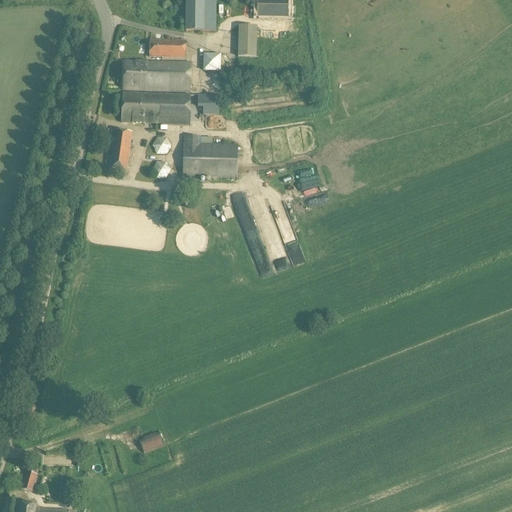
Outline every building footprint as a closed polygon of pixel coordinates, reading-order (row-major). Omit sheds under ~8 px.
[(215,33),(215,32),(216,0),(186,0),(186,32),(215,33)] [(287,0),(258,0),(259,16),(288,16),(287,0)] [(239,27),(238,57),(256,58),(257,28),(239,27)] [(185,59),(185,42),(150,41),(150,58),(185,59)] [(224,55),(204,55),(204,75),(223,76),(224,55)] [(192,93),(194,64),(125,62),(123,91),(192,93)] [(121,123),(157,124),(190,125),(192,96),(123,93),(121,123)] [(221,115),(221,95),(199,95),(199,115),(221,115)] [(126,173),(132,134),(115,131),(109,171),(126,173)] [(170,154),(170,138),(155,137),(155,154),(170,154)] [(237,178),(238,146),(200,145),(201,138),(184,137),(184,145),(183,177),(237,178)] [(154,164),(156,170),(159,169),(162,179),(171,177),(167,161),(154,164)] [(319,183),(307,184),(307,193),(319,193),(319,183)] [(267,201),(254,205),(267,247),(277,244),(278,248),(270,250),(277,273),(289,269),(267,201)] [(299,240),(286,244),(293,267),(306,262),(299,240)] [(159,432),(138,440),(144,454),(164,446),(159,432)] [(28,467),(27,472),(21,490),(31,493),(38,470),(28,467)]
